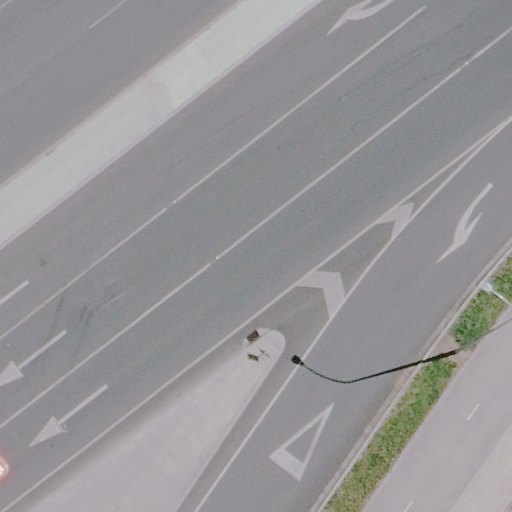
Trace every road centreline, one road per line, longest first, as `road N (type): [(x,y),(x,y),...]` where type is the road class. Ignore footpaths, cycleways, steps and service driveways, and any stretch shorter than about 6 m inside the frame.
road 1 (secondary): [(487,0),(0,373)]
road 2 (secondary): [(511,177),(349,358),(241,511)]
road 3 (secondary): [(0,82),(105,0)]
